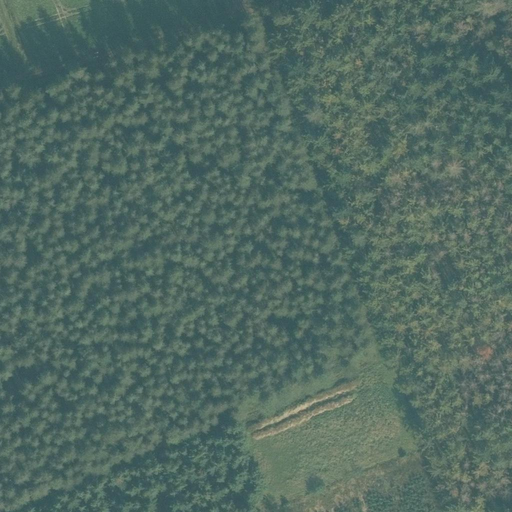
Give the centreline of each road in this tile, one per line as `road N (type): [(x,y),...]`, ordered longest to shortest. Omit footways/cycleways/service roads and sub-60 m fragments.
road 1 (track): [(0,78),(271,0)]
road 2 (track): [(465,0),(511,126)]
